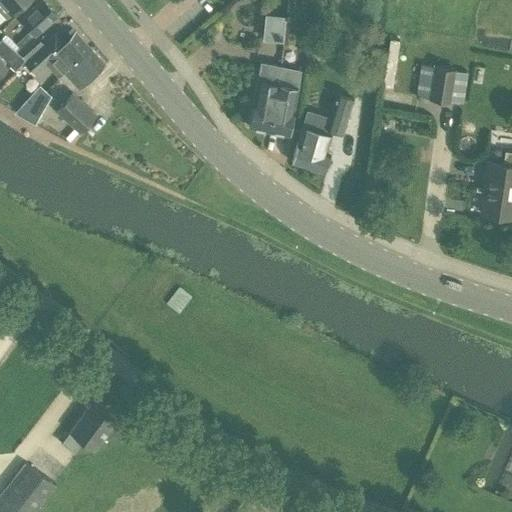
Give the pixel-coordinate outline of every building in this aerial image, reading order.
[(0,0),(0,13),(5,19),(10,15),(26,0),(0,0)] [(34,35),(56,15),(42,0),(41,0),(20,19),(34,35)] [(62,71),(89,47),(74,32),(59,46),(51,37),(23,62),(34,74),(45,64),(58,78),(64,72),(62,71)] [(0,72),(8,64),(15,71),(25,60),(16,51),(17,50),(19,49),(5,35),(2,39),(0,40),(0,72)] [(19,49),(17,50),(25,59),(39,46),(31,37),(19,49)] [(78,87),(103,64),(89,47),(62,71),(64,72),(78,87)] [(260,63),(248,127),(268,131),(280,67),(260,63)] [(449,101),(454,70),(419,64),(414,95),(449,101)] [(287,134),(296,90),(300,69),(280,66),(280,67),(268,131),(287,134)] [(79,132),(95,114),(71,93),(55,110),(79,132)] [(297,142),(291,162),(323,172),(323,171),(329,152),(325,151),(330,136),(331,130),(342,133),(352,99),(337,94),(329,118),(307,111),(301,132),(302,132),(299,143),(297,142)] [(442,163),(446,141),(428,138),(424,160),(442,163)] [(486,176),(480,213),(511,217),(511,216),(511,151),(504,150),(502,163),(486,161),(484,176),(486,176)] [(93,448),(114,420),(90,402),(69,430),(60,442),(73,452),(82,440),(93,448)] [(0,511),(33,511),(55,483),(25,461),(0,492),(0,511)]
